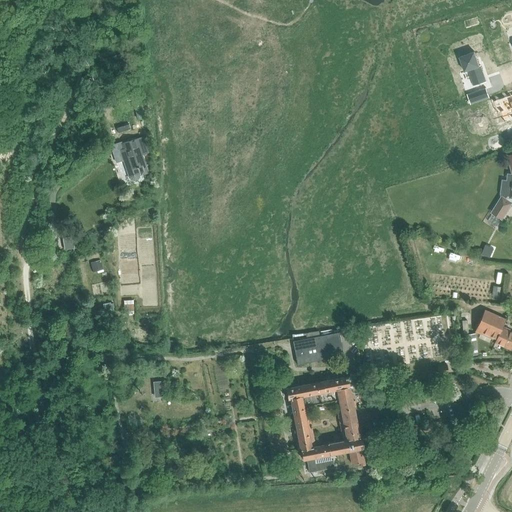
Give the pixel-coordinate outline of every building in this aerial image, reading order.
[(474,51),(460,57),(465,71),(468,70),(474,86),(486,81),(481,66),(479,66),(474,51)] [(467,94),(470,104),(489,97),(486,88),(467,94)] [(138,119),(145,118),(140,101),(133,103),(138,119)] [(129,124),(117,128),(119,133),(131,129),(129,124)] [(143,155),(149,153),(144,137),(122,144),(124,148),(119,150),(129,177),(130,179),(131,180),(133,180),(134,180),(136,180),(137,179),(139,178),(139,177),(140,175),(148,173),(143,155)] [(500,198),(491,211),(492,212),(492,213),(495,215),(500,218),(502,219),(502,218),(505,213),(511,201),(511,154),(506,156),(511,175),(507,174),(506,182),(501,181),(499,195),(500,198)] [(93,262),(91,262),(92,268),(102,266),(100,260),(93,262)] [(493,286),(491,296),(499,297),(500,287),(493,286)] [(124,305),(124,311),(125,315),(134,314),(134,311),(133,300),(124,301),(124,305)] [(495,341),(494,342),(510,350),(511,345),(511,332),(502,328),(506,319),(485,309),(475,332),(495,341)] [(293,341),(298,365),(343,356),(339,332),(293,341)] [(477,355),(475,333),(464,334),(467,356),(477,355)] [(437,365),(438,374),(448,373),(446,364),(437,365)] [(309,472),(334,467),(333,460),(332,455),(349,452),(350,457),(351,464),(359,463),(360,466),(365,465),(363,448),(363,446),(362,438),(361,438),(351,387),(349,387),(347,376),(286,388),(288,400),(290,400),(300,448),(301,449),(303,460),(307,460),(309,472)] [(431,481),(431,484),(431,488),(442,487),(442,478),(431,479),(431,481)] [(382,489),(382,492),(431,484),(431,481),(382,489)] [(371,495),(368,495),(368,503),(378,502),(377,494),(377,492),(376,491),(375,491),(371,491),(371,495)]
